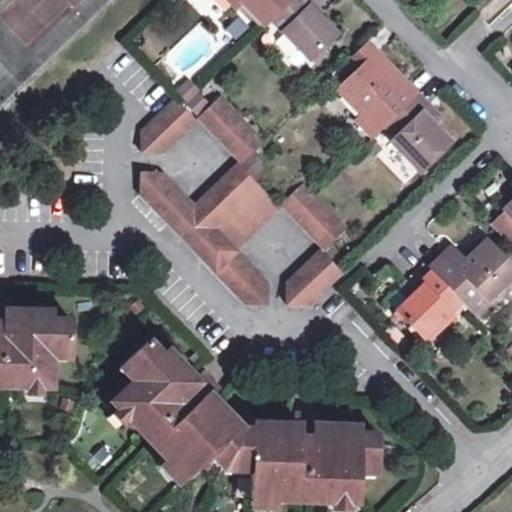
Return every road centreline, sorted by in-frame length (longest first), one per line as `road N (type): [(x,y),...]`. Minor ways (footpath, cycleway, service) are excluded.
road 1 (residential): [(473,478),(335,336),(251,329),(148,239),(114,237)]
road 2 (residential): [(510,121),(376,0)]
road 3 (residential): [(510,121),(399,237)]
road 4 (residential): [(114,237),(116,100)]
